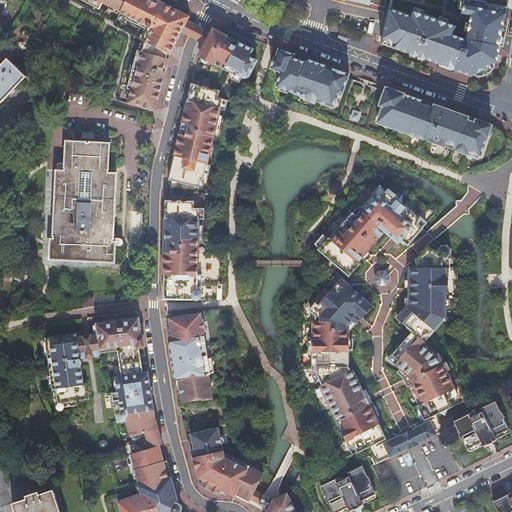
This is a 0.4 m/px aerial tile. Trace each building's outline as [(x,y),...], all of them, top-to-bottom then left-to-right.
[(185,26),(188,19),(178,14),(179,11),(159,0),(158,1),(157,0),(83,0),(100,8),(103,2),(109,6),(119,11),(128,15),(137,20),(136,21),(146,26),(139,38),(145,41),(144,44),(142,51),(139,50),(138,50),(134,65),(135,65),(132,73),(131,73),(127,88),(128,88),(132,89),(129,99),(128,103),(151,109),(156,93),(159,94),(169,58),(167,58),(168,53),(170,54),(177,42),(179,37),(181,33),(182,31),(185,26)] [(389,9),(379,45),(438,64),(438,67),(453,72),(454,70),(471,76),(475,74),(478,77),(484,76),(490,72),(494,68),(494,63),(497,61),(500,47),(502,47),(503,47),(510,18),(508,17),(506,17),(509,5),(488,1),(488,3),(487,3),(487,1),(484,0),(462,0),(459,15),(467,17),(467,19),(463,18),(460,33),(463,34),(456,32),(459,24),(450,21),(451,17),(438,13),(436,17),(424,14),(425,9),(413,6),(410,16),(389,9)] [(190,16),(179,11),(178,14),(188,19),(190,16)] [(185,26),(181,33),(185,35),(193,39),(201,43),(205,45),(205,43),(206,43),(209,37),(205,35),(197,31),(188,27),(185,26)] [(249,74),(257,59),(249,55),(253,48),(217,30),(213,28),(209,37),(206,43),(205,43),(205,45),(201,56),(230,71),(236,74),(237,72),(243,75),(249,74)] [(344,92),(350,74),(281,49),(273,70),(282,73),(278,86),(280,87),(290,91),(308,97),(317,101),(331,106),(334,96),(338,98),(340,91),(344,92)] [(0,101),(8,93),(9,94),(14,89),(13,88),(25,76),(6,59),(0,64),(0,101)] [(236,74),(230,71),(228,75),(239,81),(243,75),(237,72),(236,74)] [(209,87),(210,83),(194,80),(193,83),(192,83),(169,179),(199,186),(201,178),(204,178),(205,172),(207,163),(217,123),(219,114),(220,108),(223,98),(218,97),(220,90),(209,87)] [(493,126),(387,88),(381,105),(384,107),(380,118),(398,124),(397,129),(416,136),(417,132),(427,136),(426,139),(445,146),(447,143),(456,146),(455,150),(468,154),(469,151),(481,155),(482,156),(493,126)] [(361,114),(355,112),(352,119),(358,121),(361,114)] [(398,124),(380,118),(379,122),(397,129),(398,124)] [(109,173),(111,143),(67,141),(65,171),(57,170),(54,235),(55,235),(55,239),(51,239),(51,255),(57,255),(57,259),(70,260),(71,256),(83,256),(83,260),(96,261),(96,257),(109,258),(108,262),(115,262),(117,242),(114,242),(118,173),(109,173)] [(380,198),(386,192),(379,186),(372,195),(377,199),(379,197),(380,198)] [(318,249),(348,276),(359,264),(357,262),(361,257),(366,251),(384,231),(391,237),(395,240),(397,242),(398,241),(400,239),(406,244),(407,244),(421,228),(416,224),(419,220),(418,219),(413,215),(402,206),(396,200),(397,198),(388,190),(386,192),(380,198),(379,197),(377,199),(364,213),(357,207),(347,218),(339,229),(330,239),(328,237),(327,239),(319,248),(318,249)] [(184,200),(184,196),(167,196),(167,200),(166,200),(165,237),(164,298),(193,298),(193,296),(195,299),(199,299),(201,296),(201,293),(201,292),(199,290),(198,290),(198,283),(198,274),(199,233),(199,223),(199,218),(199,207),(194,207),(195,200),(184,200)] [(402,206),(413,215),(416,213),(405,203),(402,206)] [(339,229),(347,218),(345,216),(336,226),(339,229)] [(416,224),(421,228),(425,223),(419,218),(418,219),(419,220),(416,224)] [(319,248),(327,239),(322,235),(314,244),(319,248)] [(445,259),(448,259),(451,255),(451,249),(447,245),(441,245),(437,249),(436,250),(432,250),(426,246),(416,259),(416,267),(409,267),(409,280),(409,288),(409,292),(408,295),(408,297),(408,304),(406,307),(396,318),(412,331),(392,354),(391,355),(397,360),(394,363),(395,364),(400,368),(396,372),(401,377),(403,380),(404,383),(405,385),(406,387),(412,384),(417,395),(421,403),(417,405),(423,419),(439,412),(444,414),(447,408),(451,406),(448,399),(451,397),(448,391),(453,388),(446,372),(442,364),(439,365),(434,355),(421,344),(443,319),(444,319),(444,308),(444,299),(444,292),(447,292),(447,278),(444,278),(445,259)] [(378,272),(374,276),(374,282),(379,286),(385,285),(389,281),(388,275),(386,273),(384,271),(378,272)] [(334,287),(340,279),(336,276),(333,276),(330,280),(330,283),(334,287)] [(357,452),(384,438),(374,417),(369,406),(368,405),(369,405),(362,390),(361,390),(351,370),(349,371),(347,366),(348,330),(349,330),(357,322),(359,319),(360,318),(361,318),(362,317),(371,306),(350,287),(348,286),(340,279),(334,287),(331,291),(330,291),(320,302),(321,303),(318,306),(315,303),(309,310),(310,311),(315,315),(315,321),(312,321),(312,340),(312,350),(312,358),(316,358),(316,374),(319,380),(321,384),(319,386),(320,386),(324,395),(341,431),(346,440),(348,445),(352,443),(357,452)] [(200,319),(199,312),(169,317),(172,332),(173,342),(170,343),(175,378),(176,378),(179,378),(180,385),(182,400),(202,397),(202,395),(212,393),(209,373),(210,373),(210,372),(208,358),(204,330),(205,330),(204,318),(200,319)] [(144,347),(140,317),(96,323),(96,325),(97,332),(98,334),(77,337),(76,334),(46,338),(47,341),(48,352),(51,375),(53,387),(54,389),(57,388),(59,403),(77,400),(89,398),(87,384),(84,384),(81,366),(82,363),(81,361),(80,359),(80,358),(80,355),(99,352),(100,352),(100,353),(118,350),(122,377),(117,377),(117,380),(119,391),(119,392),(113,393),(114,399),(115,407),(116,415),(117,415),(118,422),(126,420),(131,436),(132,436),(138,452),(131,454),(135,470),(138,478),(139,483),(142,493),(139,494),(126,498),(128,502),(120,505),(121,511),(174,511),(179,504),(171,477),(169,478),(167,471),(167,469),(165,470),(163,463),(165,462),(164,461),(160,445),(163,444),(155,416),(148,373),(143,373),(139,347),(144,347)] [(438,353),(434,355),(439,365),(442,364),(446,372),(450,370),(445,361),(442,363),(438,353)] [(391,355),(392,354),(391,354),(387,359),(394,365),(395,364),(394,363),(397,360),(391,355)] [(316,374),(316,358),(312,358),(311,358),(311,374),(314,382),(319,380),(316,374)] [(320,398),(324,395),(320,386),(315,389),(320,398)] [(59,403),(57,388),(54,389),(56,408),(77,405),(77,400),(59,403)] [(365,388),(362,390),(369,405),(372,403),(372,402),(370,399),(369,397),(365,388)] [(470,417),(468,414),(454,421),(467,449),(481,442),(483,445),(496,439),(494,435),(509,429),(495,401),(480,408),(482,411),(476,414),(470,417)] [(369,406),(374,417),(378,415),(373,404),(369,406)] [(438,418),(411,429),(418,443),(443,430),(438,418)] [(220,435),(218,427),(190,433),(194,448),(191,448),(197,471),(201,470),(203,478),(200,484),(219,494),(220,491),(222,489),(227,491),(234,495),(235,493),(249,500),(250,499),(254,490),(261,477),(255,473),(257,469),(233,457),(232,459),(225,456),(224,452),(222,444),(220,435)] [(406,432),(400,435),(407,448),(412,445),(418,443),(411,429),(406,432)] [(509,430),(509,429),(494,435),(496,439),(507,434),(507,433),(508,432),(508,431),(508,430),(509,430)] [(342,442),(346,440),(341,431),(337,433),(342,442)] [(370,457),(374,464),(407,448),(400,435),(359,454),(370,457)] [(481,442),(467,449),(468,449),(469,450),(470,450),(471,450),(472,450),(483,445),(481,442)] [(352,443),(348,445),(347,445),(351,454),(357,452),(352,443)] [(337,482),(335,479),(320,486),(333,511),(336,511),(348,507),(349,510),(363,504),(361,500),(375,493),(362,466),(347,473),(349,476),(342,479),(337,482)] [(27,498),(12,503),(15,511),(59,511),(52,490),(39,494),(38,490),(25,495),(27,498)] [(254,490),(250,499),(259,504),(264,495),(254,490)] [(287,492),(282,495),(286,503),(291,501),(287,492)] [(375,494),(375,493),(361,500),(363,504),(373,498),(374,498),(374,497),(375,496),(375,495),(375,494)] [(286,503),(282,495),(280,496),(273,499),(268,496),(264,494),(264,495),(259,504),(263,506),(268,508),(267,511),(266,511),(296,511),(291,501),(286,503)] [(511,511),(511,496),(509,498),(508,495),(493,502),(498,511),(511,511)]
